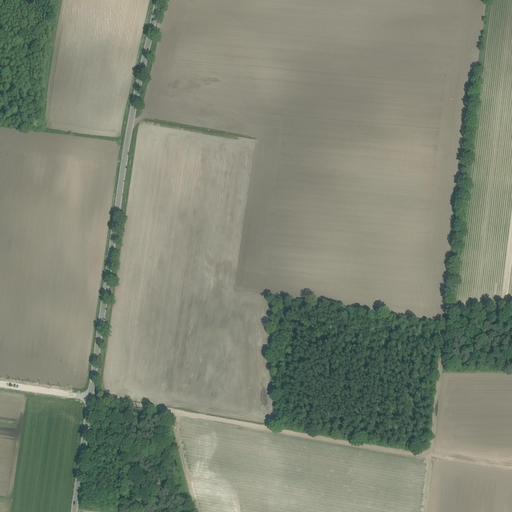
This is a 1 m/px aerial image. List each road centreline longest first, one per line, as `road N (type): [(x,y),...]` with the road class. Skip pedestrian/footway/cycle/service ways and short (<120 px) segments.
road 1 (unclassified): [(89,397),(158,0)]
road 2 (track): [(479,74),(469,101),(431,453)]
road 3 (track): [(431,453),(89,397)]
